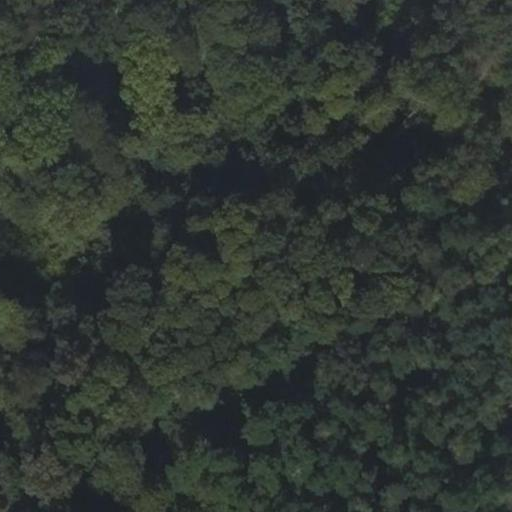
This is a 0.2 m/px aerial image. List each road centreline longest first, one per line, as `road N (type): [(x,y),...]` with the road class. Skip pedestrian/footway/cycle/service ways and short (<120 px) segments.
road 1 (track): [(511,90),(216,47),(0,44)]
road 2 (track): [(467,511),(511,342)]
